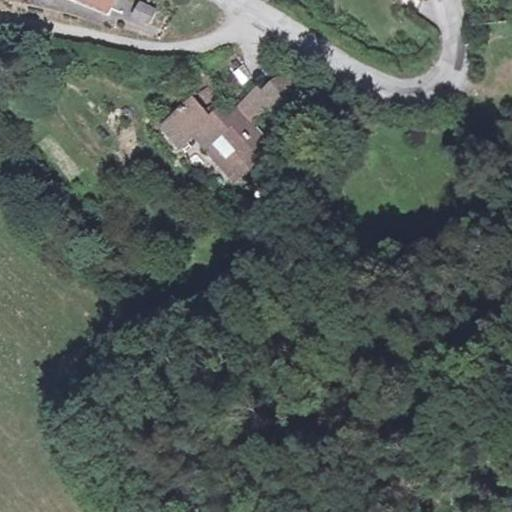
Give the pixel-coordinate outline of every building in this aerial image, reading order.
[(137,4),(133,26),(154,30),(158,8),(137,4)] [(277,82),(264,94),(269,100),(261,108),(281,130),(301,111),(277,82)] [(239,130),(261,108),(269,100),(264,94),(255,102),(249,96),(227,117),(239,130)] [(199,123),(207,115),(194,100),(185,109),(199,123)] [(239,130),(227,117),(224,113),(214,123),(207,115),(199,123),(185,109),(158,134),(176,154),(189,142),(231,185),(262,156),(239,130)]
